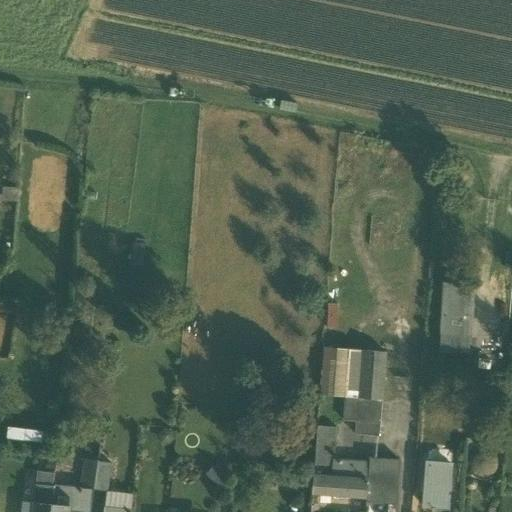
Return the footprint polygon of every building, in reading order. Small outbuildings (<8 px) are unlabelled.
[(471,287),(442,284),(438,330),(466,333),(471,287)] [(511,285),(473,284),(470,364),(511,366),(511,343),(511,285)] [(356,436),(379,438),(387,353),(362,351),(358,400),(346,399),(344,421),(357,422),(356,436)] [(36,426),(50,428),(52,418),(38,415),(36,426)] [(313,476),(332,478),(333,461),(336,429),(317,427),(313,476)] [(83,460),(97,462),(99,447),(85,445),(83,460)] [(441,459),(440,445),(425,446),(426,461),(441,459)] [(396,504),(399,461),(369,459),(366,498),(366,502),(396,504)] [(79,489),(93,489),(97,462),(83,460),(79,489)] [(332,478),(368,480),(369,463),(333,461),(332,478)] [(97,462),(93,489),(109,492),(113,464),(97,462)] [(450,466),(426,464),(423,506),(447,508),(450,466)] [(312,494),(366,498),(368,480),(332,478),(313,476),(312,494)] [(53,486),(36,485),(33,511),(49,511),(51,505),(53,486)] [(79,489),(53,486),(51,505),(69,506),(69,507),(91,509),(93,489),(79,489)] [(106,492),(103,507),(130,510),(132,496),(106,492)]
